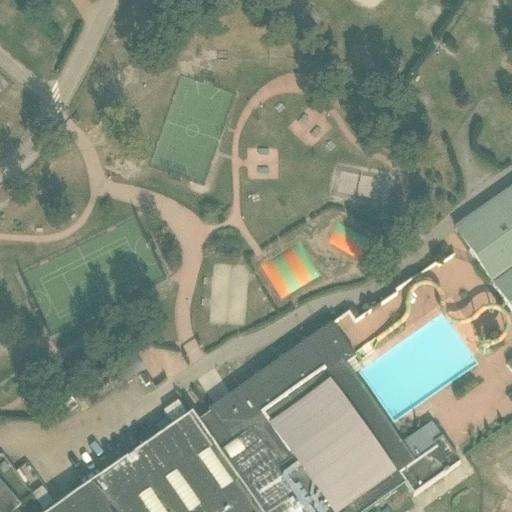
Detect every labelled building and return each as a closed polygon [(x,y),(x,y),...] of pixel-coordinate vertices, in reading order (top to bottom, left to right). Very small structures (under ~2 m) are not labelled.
[(500,27),(510,6),(497,0),(477,0),(471,12),(500,27)] [(424,1),(415,13),(436,29),(445,16),(424,1)] [(293,20),(310,34),(326,16),(309,2),(293,20)] [(54,23),(63,36),(76,27),(66,14),(54,23)] [(351,62),(362,47),(346,36),(336,52),(351,62)] [(400,49),(383,69),(399,81),(415,61),(400,49)] [(426,69),(450,88),(462,72),(438,53),(426,69)] [(505,304),(511,314),(511,189),(454,230),(470,255),(471,254),(474,258),(481,268),(480,269),(490,283),(490,282),(500,296),(499,296),(504,304),(505,304)] [(371,511),(405,488),(413,499),(443,478),(444,478),(448,475),(459,467),(430,425),(400,446),(345,369),(355,361),(331,327),(309,343),(302,343),(301,347),(299,350),(285,360),(278,360),(278,363),(276,366),(262,376),(254,377),(254,380),(251,383),(208,414),(210,417),(196,426),(191,418),(56,511),(371,511)] [(144,373),(133,355),(114,367),(125,385),(144,373)] [(53,392),(63,404),(73,395),(63,384),(53,392)] [(163,414),(172,426),(186,416),(177,404),(163,414)] [(0,511),(16,511),(19,509),(0,487),(0,511)]
